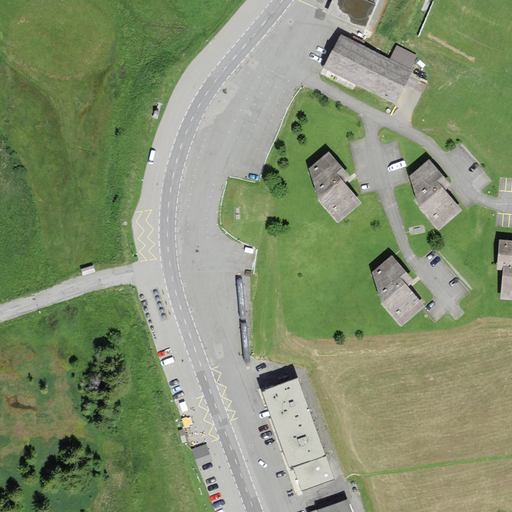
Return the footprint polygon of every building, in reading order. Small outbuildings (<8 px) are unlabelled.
[(378,0),(334,0),(330,12),(366,28),(378,0)] [(412,71),(341,37),(325,69),(396,103),(412,71)] [(309,170),(319,201),(337,222),(360,203),(343,184),(349,179),(328,154),(309,170)] [(411,176),(419,209),(437,230),(460,210),(443,191),(450,186),(428,161),(411,176)] [(511,243),(500,242),(498,271),(505,272),(502,298),(511,299),(511,243)] [(373,273),(383,305),(401,326),(422,307),(406,288),(413,283),(391,257),(373,273)] [(95,272),(93,266),(81,269),(83,276),(95,272)] [(333,479),(298,382),(264,395),(291,469),(295,467),(303,490),(333,479)] [(187,442),(182,429),(178,431),(183,443),(187,442)] [(192,449),(198,467),(213,462),(206,444),(192,449)] [(350,511),(347,503),(320,511),(350,511)]
